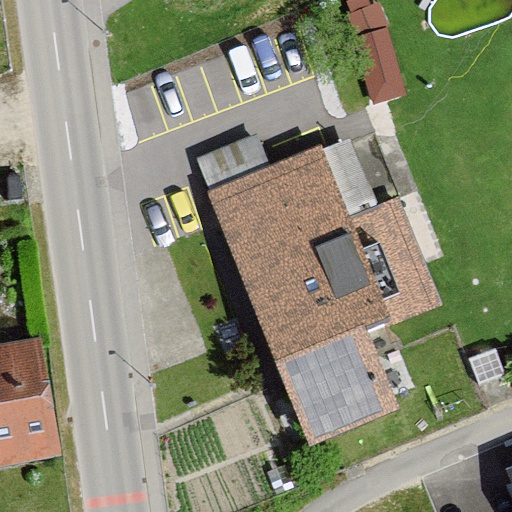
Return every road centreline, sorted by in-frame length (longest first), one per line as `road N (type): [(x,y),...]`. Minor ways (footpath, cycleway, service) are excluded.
road 1 (tertiary): [(51,0),(118,511)]
road 2 (residential): [(323,511),(392,470),(511,419)]
